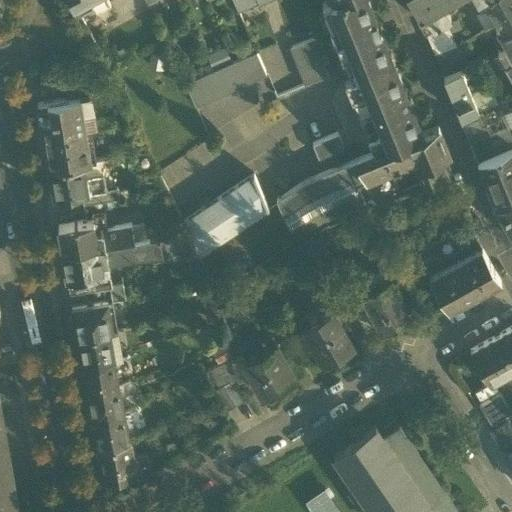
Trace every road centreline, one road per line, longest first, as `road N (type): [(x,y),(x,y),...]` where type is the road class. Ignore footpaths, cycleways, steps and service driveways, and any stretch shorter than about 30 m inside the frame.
road 1 (secondary): [(0,95),(77,511)]
road 2 (residential): [(508,258),(487,225),(396,0)]
road 3 (residential): [(423,361),(197,488)]
road 4 (residential): [(423,361),(511,502)]
